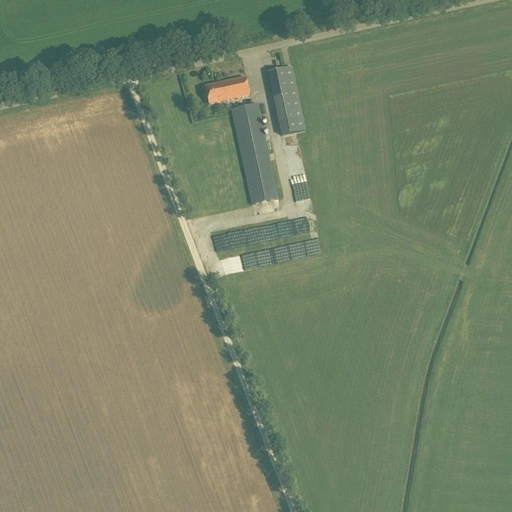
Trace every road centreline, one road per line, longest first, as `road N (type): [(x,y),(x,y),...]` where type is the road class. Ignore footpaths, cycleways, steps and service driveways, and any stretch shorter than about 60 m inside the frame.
road 1 (unclassified): [(0,106),(483,0)]
road 2 (track): [(128,78),(295,511)]
